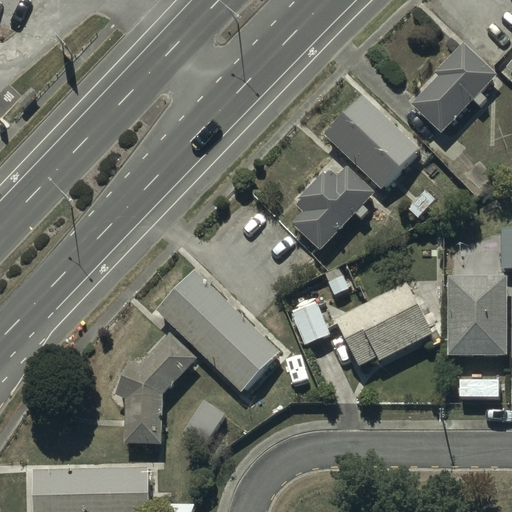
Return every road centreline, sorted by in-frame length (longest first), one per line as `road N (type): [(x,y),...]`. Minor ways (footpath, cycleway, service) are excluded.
road 1 (primary): [(236,93),(19,320)]
road 2 (residential): [(247,511),(264,476),(299,452),(511,447)]
road 3 (primary): [(0,230),(177,42)]
road 4 (primary): [(326,0),(236,93)]
